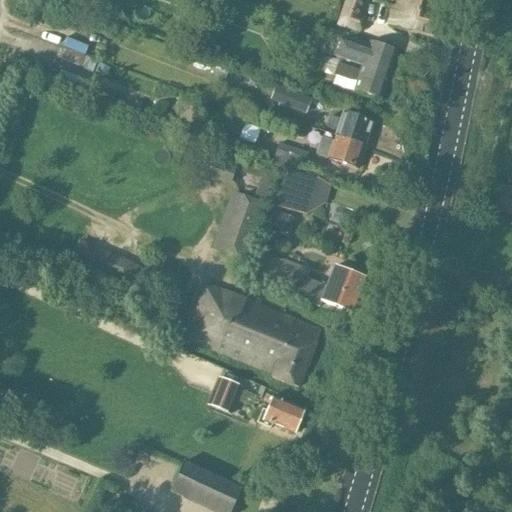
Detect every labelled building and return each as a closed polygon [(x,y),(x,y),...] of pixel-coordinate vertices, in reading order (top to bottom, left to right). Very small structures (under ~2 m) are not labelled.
[(346,0),(337,27),(359,35),(365,18),(359,17),(365,0),(346,0)] [(391,6),(388,25),(434,30),(436,12),(439,12),(440,0),(396,0),(396,7),(391,6)] [(282,37),(288,25),(268,16),(263,28),(282,37)] [(145,68),(154,41),(101,24),(92,50),(145,68)] [(340,56),(362,62),(360,67),(388,77),(397,51),(368,42),(365,51),(343,44),(340,56)] [(294,69),(275,62),(269,78),(288,85),(294,69)] [(98,64),(95,71),(107,76),(109,69),(98,64)] [(333,77),(354,83),(352,91),(380,101),(388,77),(360,67),(359,71),(337,64),(333,77)] [(303,113),(309,99),(283,88),(277,102),(303,113)] [(329,118),(325,128),(336,132),(334,137),(364,146),(372,123),(342,113),(339,121),(329,118)] [(268,149),(273,136),(250,126),(244,138),(268,149)] [(320,138),(315,155),(326,159),(356,169),(363,148),(364,146),(334,137),(334,138),(333,141),(332,142),(320,138)] [(277,144),(272,161),(306,171),(311,153),(277,144)] [(239,195),(225,236),(220,252),(244,259),(249,244),(272,175),(237,163),(237,161),(207,150),(198,174),(229,185),(234,171),(259,180),(252,200),(239,195)] [(311,206),(327,208),(332,179),(287,171),(281,208),(310,213),(311,206)] [(496,211),(511,215),(511,189),(503,187),(496,211)] [(280,213),(274,230),(290,235),(296,218),(280,213)] [(66,267),(129,294),(141,267),(78,240),(66,267)] [(259,255),(250,279),(265,285),(264,286),(297,299),(304,280),(307,272),(282,262),(277,262),(259,255)] [(304,280),(297,299),(318,308),(320,301),(352,313),(365,280),(334,267),(325,288),(304,280)] [(182,337),(272,373),(270,379),(298,390),(321,331),(203,284),(182,337)] [(216,379),(205,408),(229,417),(240,388),(216,379)] [(302,412),(303,410),(272,397),(266,412),(261,410),(255,424),(269,430),(271,425),(294,434),(298,423),(302,422),(304,416),(302,412)] [(168,494),(207,511),(229,511),(240,489),(183,463),(168,494)]
